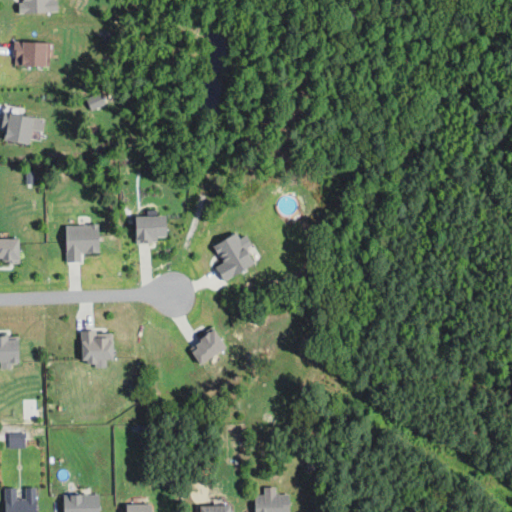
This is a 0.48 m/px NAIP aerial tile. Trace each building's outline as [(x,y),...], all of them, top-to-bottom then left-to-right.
[(57,13),(57,0),(19,0),(20,13),(57,13)] [(46,42),(14,42),(13,66),(45,67),(46,42)] [(29,145),(34,117),(4,112),(1,128),(5,129),(3,141),(29,145)] [(135,217),(136,242),(167,242),(166,216),(135,217)] [(99,253),(98,225),(65,226),(66,262),(81,262),(81,254),(99,253)] [(224,282),(255,264),(246,250),(252,247),(246,235),(240,239),(236,233),(213,246),(223,263),(215,267),(224,282)] [(0,238),(0,261),(20,261),(19,239),(0,238)] [(203,332),(207,339),(190,347),(198,364),(226,351),(214,327),(203,332)] [(113,360),(113,332),(81,333),(81,366),(106,365),(106,361),(113,360)] [(19,364),(19,335),(0,335),(0,362),(0,363),(0,369),(11,369),(11,364),(19,364)] [(25,448),(25,426),(8,426),(8,448),(25,448)] [(4,511),(36,511),(36,485),(24,486),(24,497),(16,497),(16,486),(4,486),(4,511)] [(289,511),(289,493),(276,493),(276,485),(264,485),(264,494),(254,494),(254,511),(289,511)] [(126,511),(151,511),(151,502),(126,502),(126,511)] [(230,511),(231,503),(199,504),(199,511),(230,511)]
